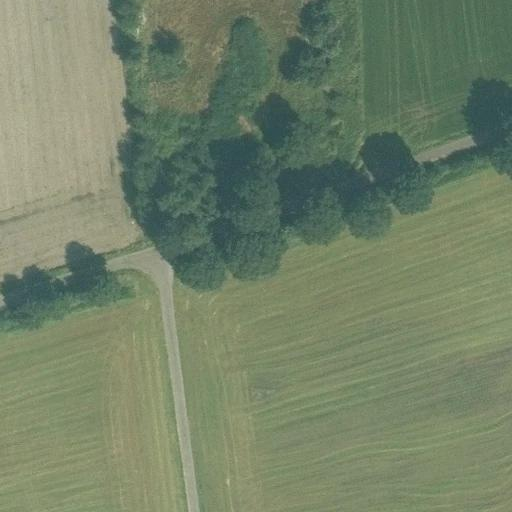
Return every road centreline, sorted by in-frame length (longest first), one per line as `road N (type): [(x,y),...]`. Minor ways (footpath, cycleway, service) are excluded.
road 1 (unclassified): [(511,132),(161,256)]
road 2 (unclassified): [(197,511),(161,256)]
road 3 (unclassified): [(161,256),(0,306)]
